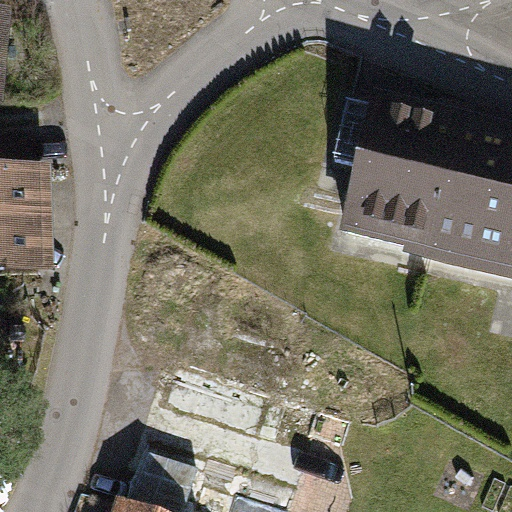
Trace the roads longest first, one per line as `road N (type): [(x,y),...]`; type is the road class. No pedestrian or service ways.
road 1 (residential): [(44,511),(91,338),(120,126)]
road 2 (tertiary): [(316,0),(511,84)]
road 3 (residential): [(120,126),(178,91),(282,0)]
road 4 (residential): [(120,126),(92,78),(78,0)]
